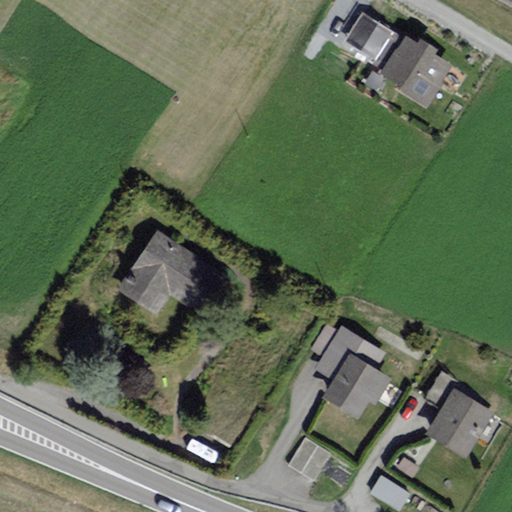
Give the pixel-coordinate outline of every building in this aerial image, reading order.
[(451,68),(410,39),(385,74),(426,103),(451,68)] [(232,276),(157,232),(121,295),(160,317),(170,299),(206,320),(232,276)] [(387,354),(341,326),(314,372),(332,383),(323,398),(368,425),(396,379),(378,368),(387,354)] [(494,412),(453,389),(427,434),(468,458),(494,412)] [(220,392),(202,424),(234,443),(253,411),(220,392)] [(305,440),(303,443),(289,465),(312,480),(329,455),(305,440)] [(409,493),(382,477),(373,492),(400,508),(409,493)]
